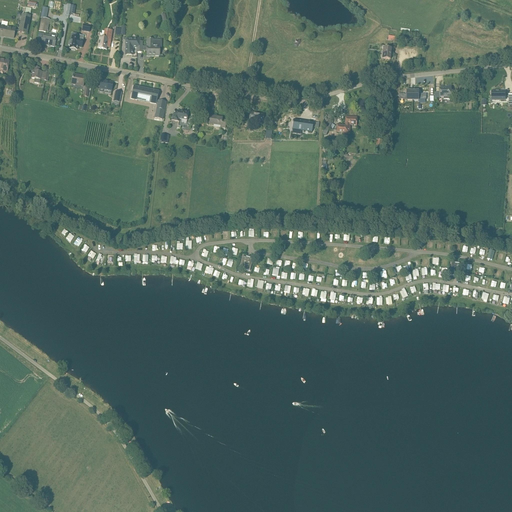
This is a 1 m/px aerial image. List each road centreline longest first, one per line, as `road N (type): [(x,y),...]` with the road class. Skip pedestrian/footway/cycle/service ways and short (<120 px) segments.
road 1 (unclassified): [(511,243),(280,216),(117,240),(0,190)]
road 2 (residential): [(511,65),(365,81),(288,101),(0,50)]
road 3 (unclassified): [(162,511),(110,425),(0,338)]
